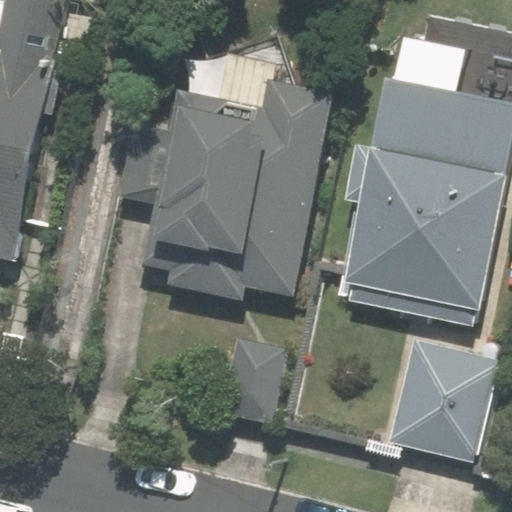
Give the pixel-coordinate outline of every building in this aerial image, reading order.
[(19,0),(11,42),(0,40),(0,255),(25,261),(78,0),(19,0)] [(240,66),(231,109),(206,104),(202,124),(152,113),(134,198),(170,206),(157,267),(182,273),(179,284),(255,300),(256,290),(305,300),(349,89),(240,66)] [(489,329),(511,223),(511,98),(402,75),(354,301),(489,329)] [(281,410),(297,334),(245,323),(228,399),(281,410)] [(511,360),(423,340),(398,445),(486,465),(511,360)]
